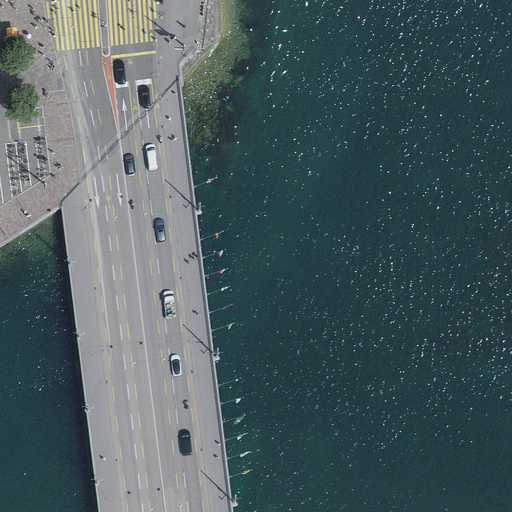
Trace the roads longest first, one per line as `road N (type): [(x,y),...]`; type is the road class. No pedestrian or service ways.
road 1 (primary): [(76,0),(145,511)]
road 2 (primary): [(184,511),(125,0)]
